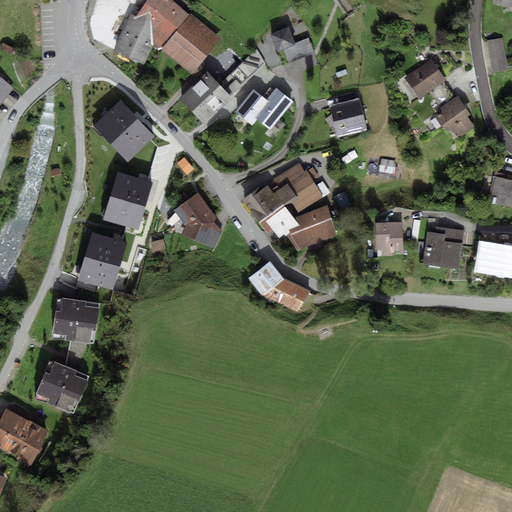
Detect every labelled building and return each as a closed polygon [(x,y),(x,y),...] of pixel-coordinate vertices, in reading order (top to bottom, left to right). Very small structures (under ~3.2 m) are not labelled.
[(162,48),(189,15),(172,0),(147,0),(136,16),(130,14),(113,51),(144,65),(154,44),(162,48)] [(353,10),(346,0),(340,0),(348,13),(353,10)] [(346,0),(353,10),(363,4),(360,0),(346,0)] [(192,74),(221,38),(191,13),(189,15),(162,48),(161,49),(192,74)] [(270,34),(277,52),(284,49),(289,63),(315,53),(308,38),(295,43),(288,27),(270,34)] [(509,70),(504,38),(488,41),(493,72),(509,70)] [(219,77),(216,80),(233,98),(265,64),(256,49),(223,81),(219,77)] [(444,81),(446,80),(444,78),(449,74),(458,67),(449,54),(441,55),(433,60),(431,58),(403,77),(419,99),(429,92),(444,81)] [(207,71),(179,98),(205,124),(233,98),(216,80),(207,71)] [(0,105),(13,89),(0,79),(0,105)] [(455,97),(444,81),(429,92),(440,107),(455,97)] [(253,89),(235,112),(252,126),(257,120),(271,130),(293,101),(276,88),(267,100),(253,89)] [(118,93),(90,119),(131,162),(160,135),(118,93)] [(472,115),(458,95),(455,97),(440,107),(438,109),(440,111),(434,116),(441,126),(462,136),(475,127),(468,117),(472,115)] [(330,107),(337,136),(366,129),(359,100),(330,107)] [(260,186),(242,199),(259,224),(284,206),(283,204),(290,200),(291,199),(299,210),(322,196),(323,198),(331,193),(323,181),(316,185),(313,180),(307,171),(306,170),(304,171),(299,163),(273,179),(274,181),(279,189),(274,193),(268,185),(262,189),(260,186)] [(150,179),(105,165),(87,223),(132,236),(150,179)] [(313,167),(307,171),(313,180),(318,177),(313,167)] [(511,180),(493,176),(488,201),(511,207),(511,180)] [(274,181),(268,185),(274,193),(279,189),(274,181)] [(218,218),(199,194),(176,213),(186,226),(182,236),(217,250),(223,234),(215,223),(218,218)] [(291,199),(290,200),(298,213),(323,198),(322,196),(299,210),(291,199)] [(297,251),(300,249),(337,235),(326,205),(294,218),(291,214),(293,213),(288,205),(285,207),(284,206),(259,224),(267,234),(273,230),(279,238),(284,234),(286,236),(287,235),(297,251)] [(402,222),(375,222),(376,257),(392,257),(392,253),(403,253),(402,222)] [(435,233),(427,232),(423,265),(459,269),(464,230),(435,226),(435,233)] [(124,241),(85,231),(71,274),(78,279),(76,288),(106,298),(124,241)] [(490,244),(485,270),(511,273),(511,239),(511,240),(510,247),(490,244)] [(264,296),(299,313),(309,291),(285,279),(271,262),(250,279),(264,296)] [(96,344),(101,304),(58,298),(52,338),(96,344)] [(75,415),(92,377),(51,360),(35,397),(75,415)] [(49,431),(6,411),(0,423),(0,448),(34,464),(49,431)] [(0,501),(8,479),(0,475),(0,501)]
